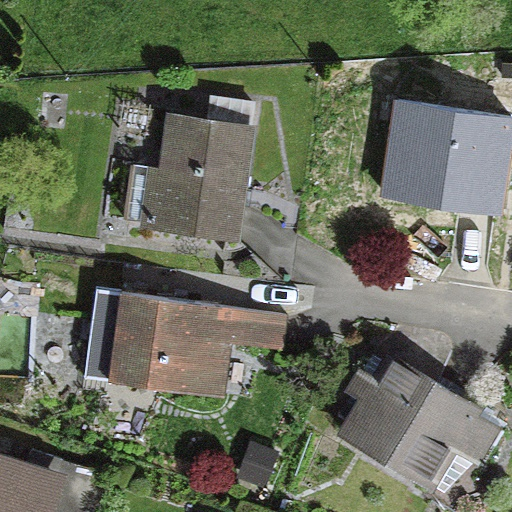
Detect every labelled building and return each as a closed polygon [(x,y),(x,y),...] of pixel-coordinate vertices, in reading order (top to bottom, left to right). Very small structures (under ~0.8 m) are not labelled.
[(381,193),(456,204),(491,210),(504,119),(395,103),(381,193)] [(120,220),(230,237),(246,127),(165,116),(157,169),(128,165),(120,220)] [(276,349),(281,315),(127,293),(115,382),(209,395),(217,341),(276,349)] [(472,415),(476,409),(389,357),(372,384),(359,375),(348,392),(362,401),(341,436),(421,484),(443,447),(477,468),(499,431),(472,415)] [(0,511),(91,511),(106,476),(26,449),(20,468),(0,462),(0,511)]
